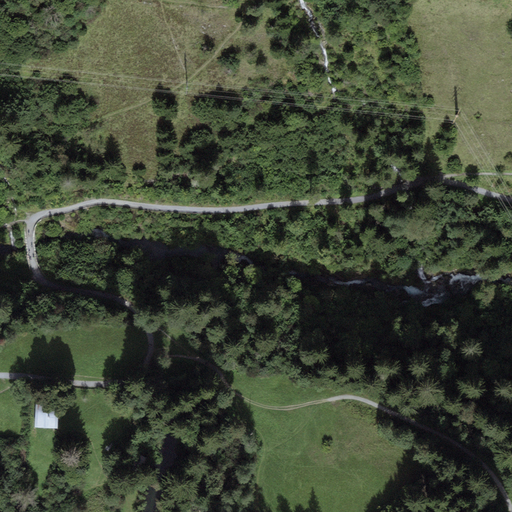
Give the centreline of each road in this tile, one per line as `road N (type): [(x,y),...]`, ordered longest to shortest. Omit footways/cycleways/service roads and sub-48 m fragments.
road 1 (track): [(31,220),(106,201),(233,211),(380,196),(447,176),(511,199)]
road 2 (track): [(511,511),(484,465),(444,434),(360,398),(262,406),(231,390),(195,348),(148,325)]
road 3 (track): [(0,375),(112,385),(130,380),(151,353),(148,325),(125,299),(36,274),(31,220)]
